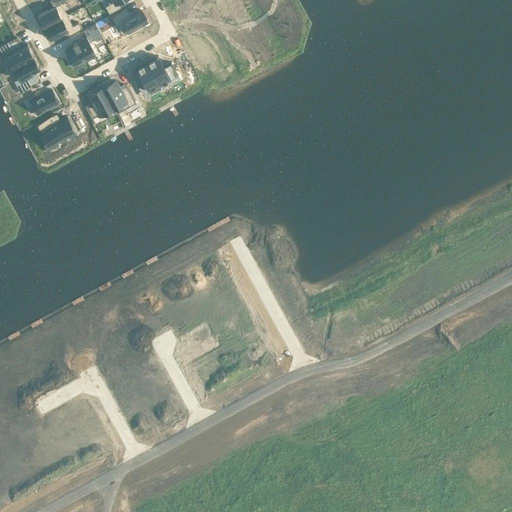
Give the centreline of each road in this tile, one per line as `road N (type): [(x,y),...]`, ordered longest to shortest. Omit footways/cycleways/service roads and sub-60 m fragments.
road 1 (tertiary): [(511,278),(362,360),(306,371)]
road 2 (residential): [(67,90),(170,36),(150,0)]
road 3 (residential): [(140,459),(94,377),(40,406)]
road 4 (residential): [(306,371),(235,243)]
